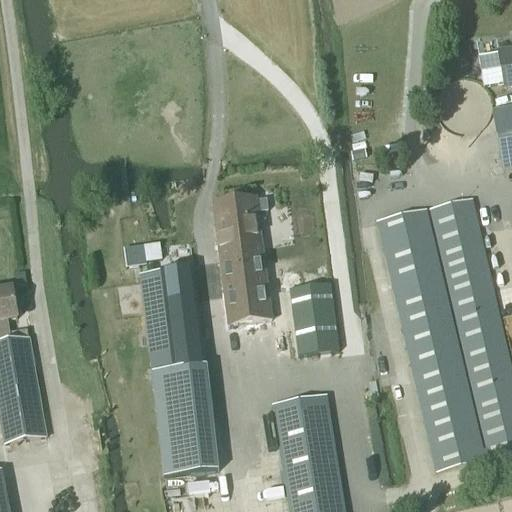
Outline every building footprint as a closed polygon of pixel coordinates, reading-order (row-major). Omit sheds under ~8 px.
[(505,92),(511,91),(511,51),(497,54),(505,92)] [(502,174),(511,172),(511,109),(491,113),(502,174)] [(227,331),(271,325),(257,216),(267,215),(266,203),(256,204),(256,202),(211,208),(227,331)] [(488,464),(511,457),(511,377),(471,203),(429,213),(488,464)] [(435,477),(485,464),(426,214),(376,225),(435,477)] [(212,439),(204,369),(193,272),(139,278),(152,377),(160,446),(163,482),(217,476),(212,439)] [(329,288),(289,293),(297,360),(338,355),(329,288)] [(0,431),(3,450),(45,442),(27,333),(9,336),(7,326),(17,324),(11,293),(0,294),(0,431)] [(341,511),(325,403),(272,411),(287,511),(341,511)]
